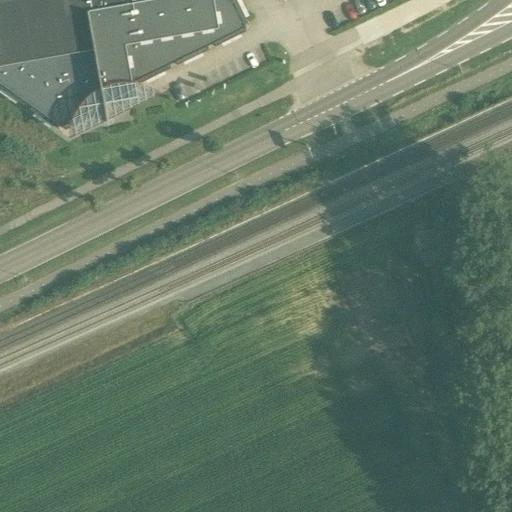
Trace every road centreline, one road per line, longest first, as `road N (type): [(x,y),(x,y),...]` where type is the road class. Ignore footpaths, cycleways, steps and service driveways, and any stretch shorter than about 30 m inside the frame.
road 1 (secondary): [(0,270),(337,105)]
road 2 (secondary): [(337,105),(511,6)]
road 3 (unclassified): [(435,0),(323,63),(337,105)]
